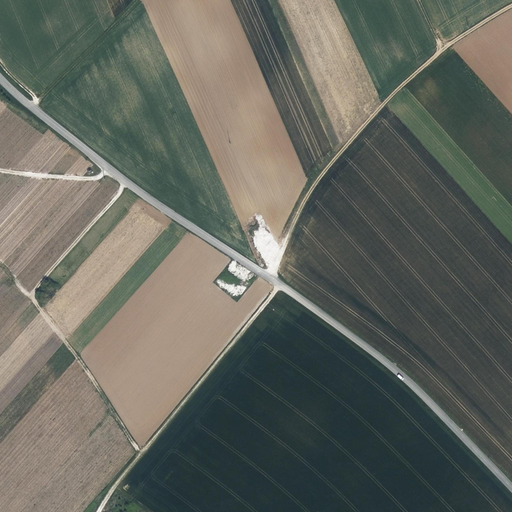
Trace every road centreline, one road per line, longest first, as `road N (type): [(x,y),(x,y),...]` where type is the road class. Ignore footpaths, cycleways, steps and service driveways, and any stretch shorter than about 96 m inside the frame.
road 1 (tertiary): [(0,77),(125,181),(383,360),(511,487)]
road 2 (track): [(511,4),(442,49),(387,99),(307,195),(268,277)]
road 3 (track): [(125,181),(33,297),(140,454)]
road 4 (track): [(98,511),(281,284)]
road 5 (track): [(32,107),(138,0)]
